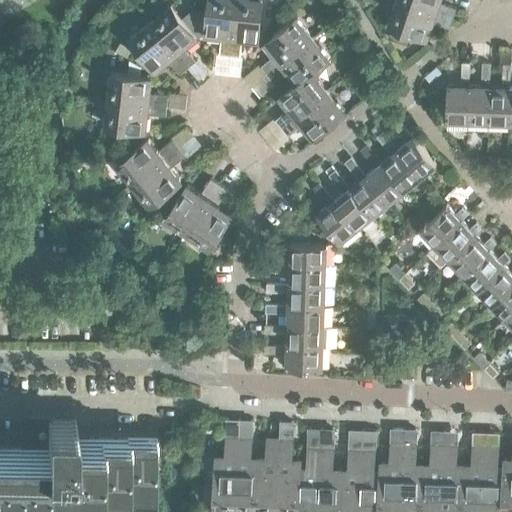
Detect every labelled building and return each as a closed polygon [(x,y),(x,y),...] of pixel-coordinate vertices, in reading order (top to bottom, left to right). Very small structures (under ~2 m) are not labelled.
[(230,53),(236,0),(209,0),(206,32),(222,34),(220,52),(230,53)] [(258,38),(262,0),(260,0),(260,2),(250,1),(249,0),(236,0),(230,53),(241,54),(243,36),(258,38)] [(287,0),(285,6),(294,9),(297,0),(287,0)] [(450,27),(453,17),(404,0),(397,0),(389,22),(394,24),(390,35),(411,43),(415,31),(428,36),(433,21),(450,27)] [(404,0),(453,17),(457,7),(440,1),(439,0),(404,0)] [(267,15),(275,16),(276,2),(268,1),(267,15)] [(172,3),(151,20),(152,20),(188,65),(197,59),(185,45),(197,35),(172,3)] [(275,53),(261,65),(267,73),(313,36),(297,16),(265,41),(275,53)] [(152,20),(151,20),(141,28),(143,32),(135,38),(132,35),(131,36),(157,68),(169,58),(180,72),(188,65),(152,20)] [(329,56),(313,36),(267,73),(274,81),(288,70),(297,81),(312,70),(329,56)] [(127,55),(132,48),(121,42),(116,49),(127,55)] [(228,73),(230,53),(220,52),(216,52),(215,71),(228,73)] [(241,54),(230,53),(228,73),(240,74),(243,55),(241,54)] [(210,73),(199,58),(197,59),(188,65),(199,81),(210,73)] [(469,83),(470,60),(462,60),(461,83),(449,82),(449,80),(428,79),(427,93),(448,94),(447,119),(468,119),(469,83)] [(469,83),(468,119),(489,120),(490,84),(491,61),(482,61),(482,83),(469,83)] [(490,84),(489,120),(509,121),(510,84),(511,62),(503,62),(502,84),(490,84)] [(250,86),(267,73),(261,65),(259,63),(243,75),(245,77),(250,86)] [(282,126),(328,89),(312,70),(297,81),(280,94),(290,107),(275,118),(282,126)] [(109,97),(167,104),(169,93),(150,91),(152,76),(112,71),(109,97)] [(274,81),(267,73),(250,86),(260,96),(276,84),(274,81)] [(328,89),(282,126),(289,134),(303,123),(312,135),(344,110),(328,89)] [(187,93),(169,91),(169,93),(167,104),(186,106),(187,93)] [(167,104),(109,97),(106,123),(146,127),(148,112),(166,114),(167,104)] [(267,138),(282,126),(275,118),(274,116),(258,129),(267,138)] [(397,147),(420,175),(437,162),(414,134),(413,134),(399,117),(393,122),(407,139),(397,147)] [(378,123),(371,128),(377,135),(383,129),(378,123)] [(173,137),(180,145),(194,134),(187,124),(172,135),(173,137)] [(289,134),(282,126),(267,138),(275,149),(290,137),(289,134)] [(420,175),(397,147),(383,129),(377,135),(391,152),(381,160),(404,188),(420,175)] [(194,134),(180,145),(186,154),(188,155),(202,144),(194,134)] [(134,182),(180,145),(173,137),(159,149),(149,136),(117,162),(134,182)] [(404,188),(381,160),(367,142),(361,147),(375,165),(366,173),(388,201),(404,188)] [(180,145),(134,182),(150,203),(182,177),(172,165),(186,154),(180,145)] [(388,201),(366,173),(352,155),(345,160),(359,178),(350,185),(373,214),(388,201)] [(332,164),(326,169),(329,173),(336,168),(332,164)] [(373,214),(350,185),(336,168),(329,173),(343,191),(334,198),(357,227),(373,214)] [(187,231),(220,182),(211,176),(201,191),(188,183),(166,217),(187,231)] [(357,227),(334,198),(320,181),(313,186),(327,203),(317,212),(340,240),(357,227)] [(229,188),(220,182),(187,231),(209,245),(232,211),(219,203),(229,188)] [(436,242),(462,218),(468,212),(463,206),(456,212),(447,202),(421,227),(436,242)] [(462,218),(436,242),(450,257),(476,232),(483,227),(477,220),(470,226),(462,218)] [(296,226),(288,220),(282,228),(290,234),(296,226)] [(484,241),(476,232),(450,257),(464,272),(490,247),(497,241),(491,235),(484,241)] [(394,234),(392,235),(397,242),(402,238),(398,233),(394,234)] [(327,263),(327,242),(291,241),(291,242),(268,241),(268,249),(291,250),(290,262),(327,263)] [(490,247),(464,272),(478,287),(504,262),(511,256),(505,250),(498,256),(490,247)] [(327,263),(290,262),(268,261),(267,270),(290,270),(289,283),(326,284),(327,263)] [(396,262),(390,268),(400,278),(406,272),(396,262)] [(511,270),(504,262),(478,287),(492,302),(511,282),(511,270)] [(415,282),(406,272),(400,278),(410,288),(415,282)] [(326,284),(289,283),(267,282),(267,290),(289,291),(289,303),(325,304),(326,284)] [(511,282),(492,302),(506,316),(511,310),(511,282)] [(424,291),(418,297),(428,308),(434,302),(424,291)] [(325,304),(289,303),(266,302),(266,311),(289,311),(288,323),(324,325),(325,304)] [(444,312),(434,302),(428,308),(438,318),(444,312)] [(452,321),(446,327),(456,337),(462,331),(452,321)] [(324,325),(288,323),(266,323),(265,331),(288,332),(287,344),(324,345),(324,325)] [(472,341),(462,331),(456,337),(466,347),(472,341)] [(324,345),(287,344),(265,343),(265,351),(287,352),(287,365),(323,366),(324,345)] [(480,351),(474,356),(484,366),(490,361),(480,351)] [(500,371),(490,361),(484,366),(494,377),(500,371)] [(155,508),(155,437),(76,436),(76,421),(74,419),(28,418),(28,446),(0,446),(0,511),(49,511),(49,506),(155,508)] [(237,505),(240,418),(228,418),(227,454),(218,453),(216,483),(207,483),(206,504),(237,505)] [(257,506),(259,455),(251,455),(252,419),(240,418),(237,505),(257,506)] [(280,441),(278,506),(298,507),(301,464),(301,456),(292,456),(293,420),(281,420),(280,441)] [(301,464),(298,507),(297,511),(318,511),(322,428),(310,427),(309,465),(301,464)] [(401,511),(405,428),(393,427),(391,460),(382,459),(382,467),(381,510),(401,511)] [(322,428),(318,511),(339,511),(341,466),(332,466),(334,428),(322,428)] [(405,428),(401,511),(422,511),(424,461),(415,461),(416,428),(405,428)] [(341,466),(339,511),(360,511),(363,429),(351,429),(350,466),(341,466)] [(381,511),(381,510),(382,467),(374,467),(375,430),(363,429),(360,511),(381,511)] [(432,461),(424,461),(422,511),(433,511),(442,511),(445,430),(433,430),(432,461)] [(457,430),(445,430),(442,511),(462,511),(465,462),(456,462),(457,430)] [(473,463),(465,462),(462,511),(483,511),(486,430),(474,430),(473,463)] [(486,430),(483,511),(504,511),(505,507),(505,464),(497,464),(498,431),(486,430)] [(268,455),(259,455),(257,506),(278,506),(280,441),(268,440),(268,455)]
